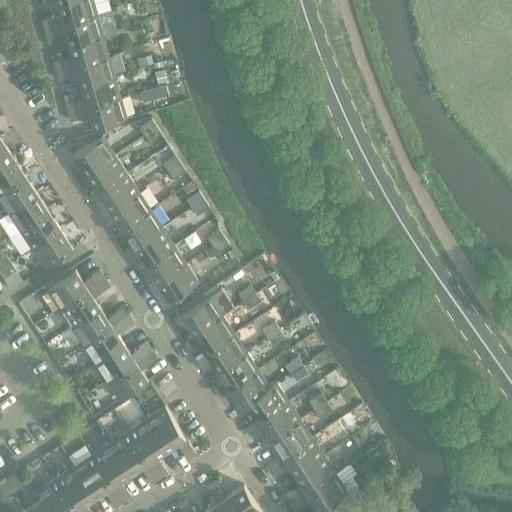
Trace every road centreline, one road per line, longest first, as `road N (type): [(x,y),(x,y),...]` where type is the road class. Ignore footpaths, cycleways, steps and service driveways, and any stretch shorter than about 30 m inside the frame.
road 1 (secondary): [(511,382),(361,152),(300,0)]
road 2 (unclassified): [(234,446),(0,85)]
road 3 (residential): [(132,511),(234,446)]
